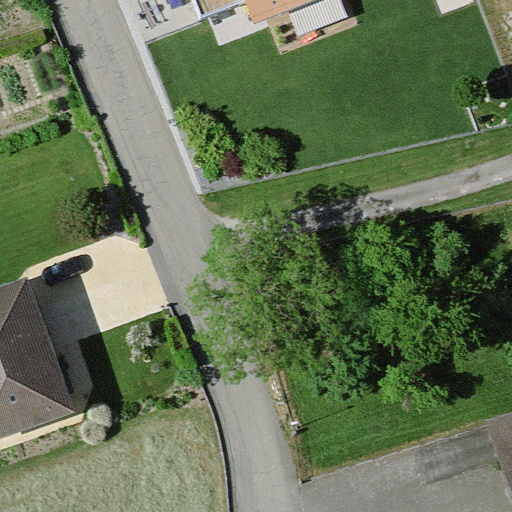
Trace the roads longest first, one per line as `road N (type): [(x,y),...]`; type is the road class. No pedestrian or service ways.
road 1 (residential): [(82,0),(224,318),(269,511)]
road 2 (track): [(189,240),(251,241),(511,165)]
